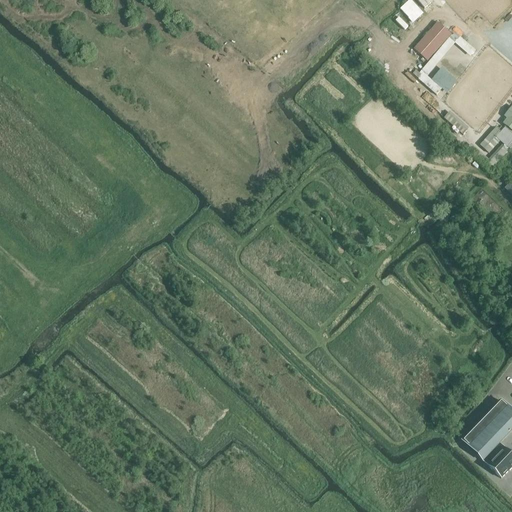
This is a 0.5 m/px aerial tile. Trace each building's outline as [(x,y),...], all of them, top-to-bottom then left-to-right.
[(412,0),(409,0),(400,9),(414,23),(424,13),(412,0)] [(429,0),(416,0),(424,10),(432,3),(429,0)] [(438,23),(414,50),(427,61),(451,35),(438,23)] [(418,80),(437,95),(440,92),(423,77),(455,40),(472,55),(475,51),(457,36),(454,39),(451,37),(419,74),(421,76),(418,80)] [(440,63),(459,79),(462,75),(443,59),(440,63)] [(415,71),(412,74),(418,79),(421,76),(415,71)] [(444,118),(463,135),(467,131),(448,114),(444,118)] [(511,140),(511,142),(500,132),(496,129),(480,146),(488,154),(499,141),(508,149),(511,144),(511,140)] [(507,150),(503,147),(488,163),(470,146),(466,151),(488,171),(507,151),(506,150),(507,150)] [(452,433),(472,452),(475,449),(488,435),(511,412),(491,393),(452,433)] [(477,458),(501,479),(511,467),(511,456),(499,444),(511,431),(511,412),(488,435),(475,449),(480,455),(477,458)]
